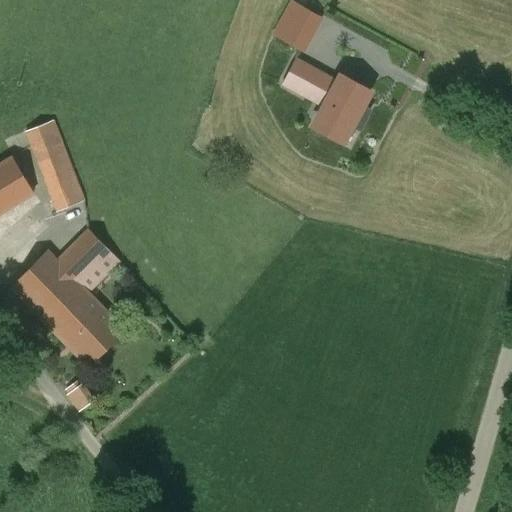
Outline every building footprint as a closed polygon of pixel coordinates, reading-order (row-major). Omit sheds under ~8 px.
[(319,17),(293,2),(275,34),(302,50),(319,17)] [(356,81),(312,56),(287,99),(294,103),(285,119),(315,136),(328,113),(335,117),(356,81)] [(84,201),(53,120),(26,131),(57,211),(84,201)] [(12,157),(0,164),(0,212),(33,193),(12,157)] [(87,230),(58,261),(48,251),(11,286),(88,366),(124,330),(76,281),(107,249),(87,230)]
